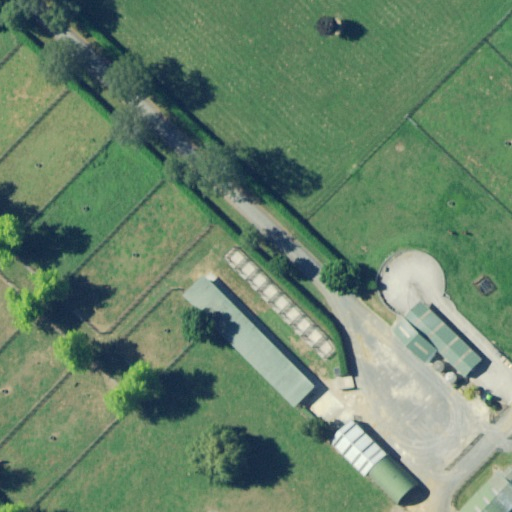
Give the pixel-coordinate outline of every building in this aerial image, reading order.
[(320,382),(212,274),(186,300),(294,408),(320,382)] [(484,361),(424,303),(396,331),(429,364),(441,351),(468,378),(484,361)] [(389,455),(355,421),(334,442),(368,476),(389,455)] [(419,486),(391,458),(377,473),(405,500),(419,486)] [(511,511),(511,485),(498,473),(460,511),(511,511)]
